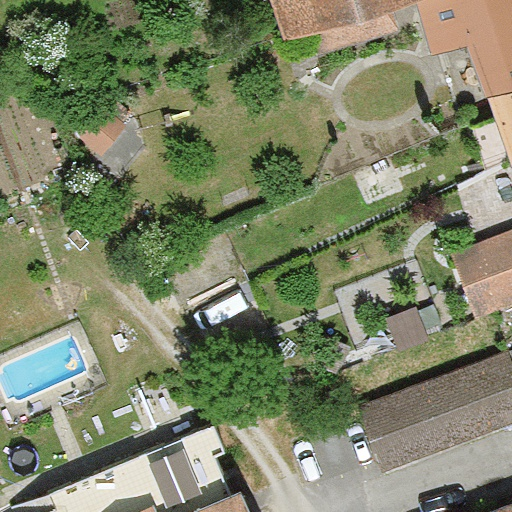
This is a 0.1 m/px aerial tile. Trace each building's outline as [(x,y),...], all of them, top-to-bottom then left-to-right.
[(407,0),(257,0),(267,37),(365,12),(407,0)] [(511,85),(511,0),(407,0),(427,53),(458,41),(478,97),(511,85)] [(511,171),(511,85),(478,97),(506,174),(511,171)] [(511,171),(506,174),(469,185),(484,232),(511,223),(511,171)] [(511,340),(500,344),(502,351),(511,379),(511,340)] [(511,415),(511,379),(502,351),(351,405),(373,465),(511,415)] [(245,511),(234,489),(184,511),(113,511),(114,511),(112,511),(245,511)] [(511,511),(511,496),(467,511),(511,511)]
